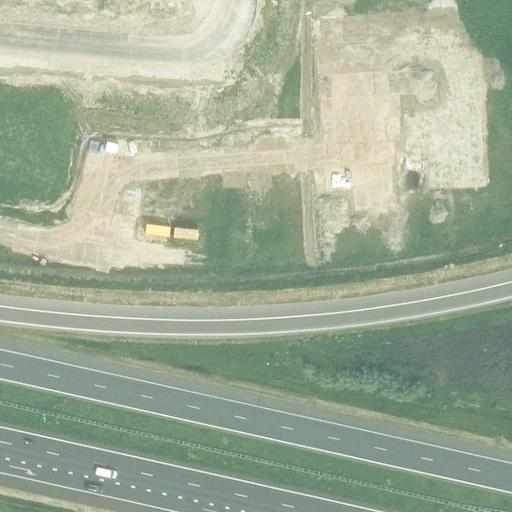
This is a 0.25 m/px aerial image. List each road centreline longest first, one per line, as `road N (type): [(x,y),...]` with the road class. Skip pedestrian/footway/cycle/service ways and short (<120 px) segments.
road 1 (motorway): [(511,479),(0,364)]
road 2 (motorway): [(511,290),(366,317),(248,327),(0,314)]
road 3 (motorway): [(0,442),(309,511)]
road 4 (unclassified): [(236,0),(225,30),(168,49),(0,36)]
